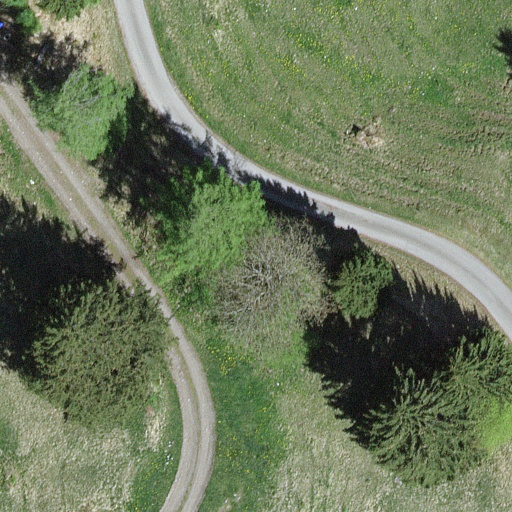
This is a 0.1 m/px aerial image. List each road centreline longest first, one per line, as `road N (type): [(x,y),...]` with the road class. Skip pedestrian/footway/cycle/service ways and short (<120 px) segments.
road 1 (track): [(135,0),(164,97),(298,182),(471,271),(511,317)]
road 2 (track): [(186,511),(210,404),(0,80)]
